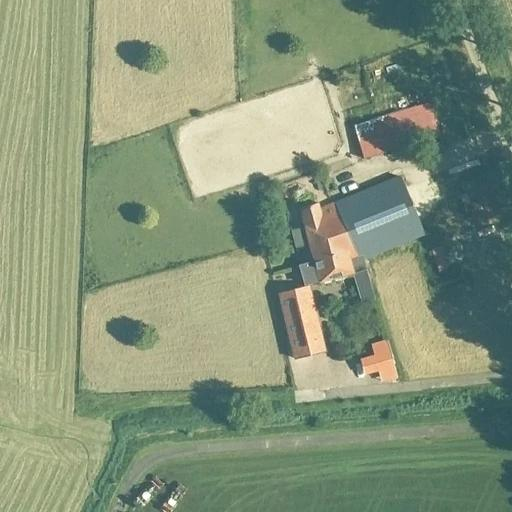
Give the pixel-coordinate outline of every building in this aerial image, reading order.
[(415,106),(353,124),(363,159),(425,140),(415,106)] [(479,155),(422,173),(429,193),(486,174),(479,155)] [(358,246),(361,256),(417,232),(393,177),(330,204),(327,197),(317,202),(300,209),(304,227),(291,230),(295,247),(309,243),(313,259),(358,246)] [(298,264),(303,283),(318,279),(318,281),(364,269),(361,256),(358,246),(313,259),(313,260),(298,264)] [(308,284),(278,291),(294,357),(310,353),(310,351),(323,348),(308,284)] [(386,356),(372,360),(369,349),(353,353),(360,378),(390,370),(386,356)]
